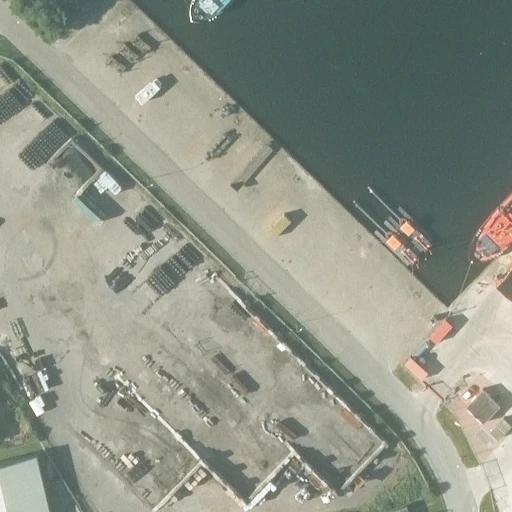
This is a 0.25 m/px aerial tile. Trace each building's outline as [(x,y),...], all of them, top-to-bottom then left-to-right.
[(190,265),(201,253),(178,233),(167,244),(190,265)] [(499,405),(481,389),(464,406),(482,423),(499,405)] [(497,439),(510,425),(502,418),(489,431),(497,439)] [(67,452),(75,472),(103,460),(95,440),(67,452)] [(47,511),(34,453),(0,461),(0,511),(47,511)] [(75,484),(60,486),(63,504),(77,502),(75,484)]
